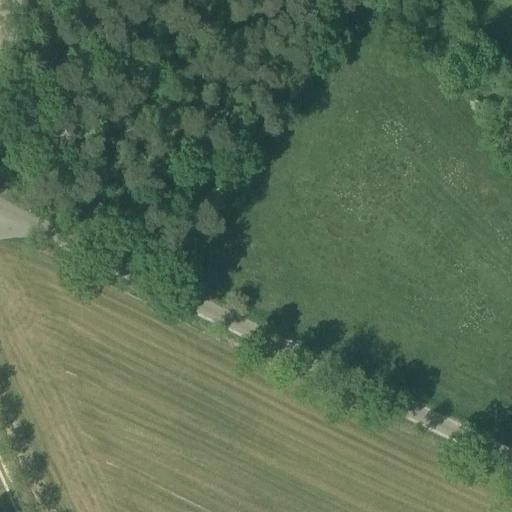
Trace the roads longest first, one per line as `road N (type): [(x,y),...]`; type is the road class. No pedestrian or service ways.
road 1 (unclassified): [(1,208),(511,466)]
road 2 (track): [(56,0),(1,208)]
